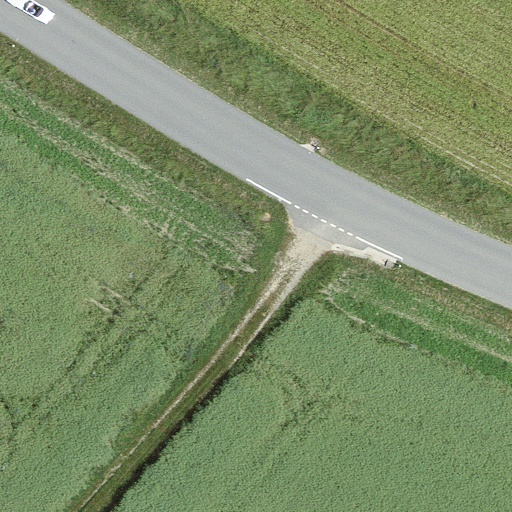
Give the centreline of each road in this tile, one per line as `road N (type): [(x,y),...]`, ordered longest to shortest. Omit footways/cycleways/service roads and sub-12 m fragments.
road 1 (tertiary): [(511,275),(271,166),(6,0)]
road 2 (track): [(77,511),(352,203)]
